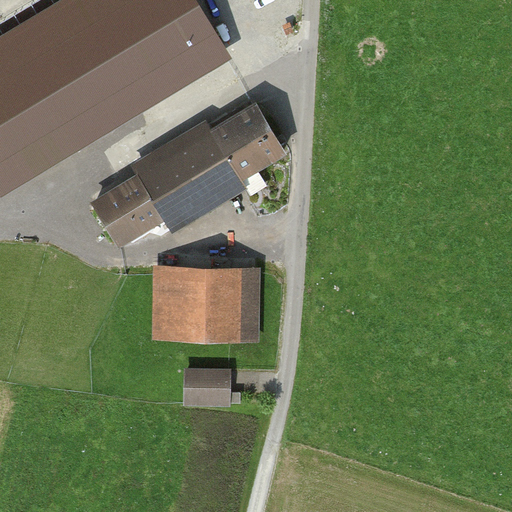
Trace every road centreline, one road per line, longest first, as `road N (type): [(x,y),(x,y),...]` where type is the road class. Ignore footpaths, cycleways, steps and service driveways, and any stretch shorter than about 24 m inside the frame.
road 1 (residential): [(300,258),(314,0)]
road 2 (track): [(260,511),(300,258)]
